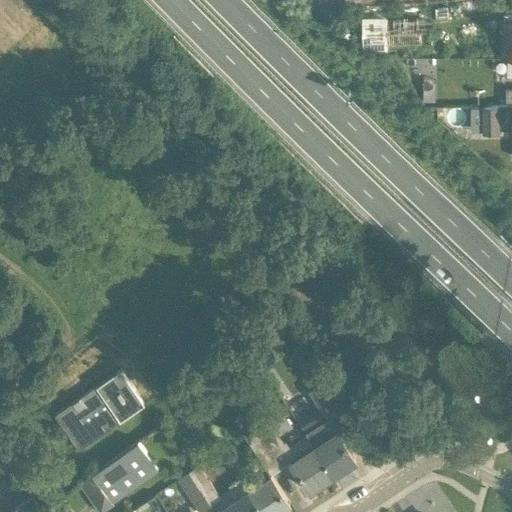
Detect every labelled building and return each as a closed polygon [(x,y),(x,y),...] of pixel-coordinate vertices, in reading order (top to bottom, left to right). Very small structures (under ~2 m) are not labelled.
[(362,49),(387,48),(386,18),(361,19),(362,49)] [(511,57),(511,23),(501,23),(500,56),(511,57)] [(500,134),(500,107),(488,107),(481,108),(481,111),(474,111),(474,129),(478,129),(478,134),(482,134),(482,135),(500,134)] [(79,446),(145,399),(120,364),(54,412),(79,446)] [(239,371),(233,375),(230,377),(236,388),(246,382),(239,371)] [(236,403),(225,386),(210,396),(221,413),(236,403)] [(313,445),(307,436),(291,447),(287,441),(285,442),(270,419),(255,428),(282,469),(292,462),(311,490),(333,475),(313,445)] [(272,475),(282,469),(255,428),(244,436),(269,474),(248,488),(241,477),(240,478),(262,511),(277,511),(290,503),(272,475)] [(313,445),(333,475),(356,459),(337,429),(313,445)] [(100,511),(102,511),(115,503),(113,500),(159,469),(138,439),(78,480),(100,511)] [(262,511),(240,478),(229,485),(230,488),(219,495),(199,465),(188,472),(211,506),(221,500),(224,504),(229,511),(262,511)] [(199,511),(201,511),(211,506),(188,472),(178,479),(194,504),(199,511)] [(33,511),(41,507),(33,496),(8,511),(33,511)]
